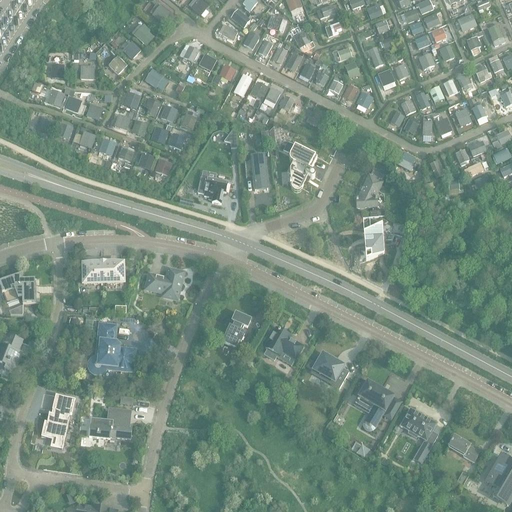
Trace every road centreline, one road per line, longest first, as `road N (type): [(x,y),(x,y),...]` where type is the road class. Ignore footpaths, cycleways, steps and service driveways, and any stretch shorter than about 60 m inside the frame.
road 1 (residential): [(224,259),(511,400)]
road 2 (tertiary): [(511,378),(230,239)]
road 3 (residential): [(144,492),(190,327),(224,259)]
road 4 (tertiary): [(230,239),(0,165)]
road 5 (residential): [(10,473),(54,323),(56,242)]
road 6 (residential): [(224,259),(144,241),(56,242)]
road 7 (residential): [(230,239),(308,214),(340,158)]
